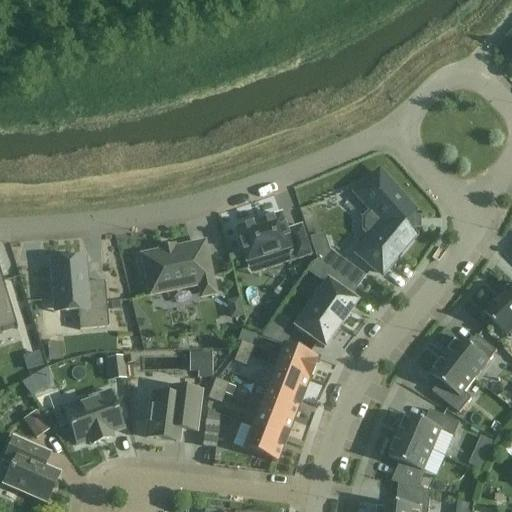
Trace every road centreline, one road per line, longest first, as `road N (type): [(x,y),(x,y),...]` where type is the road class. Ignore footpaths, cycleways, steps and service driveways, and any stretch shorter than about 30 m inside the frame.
road 1 (residential): [(389,133),(180,213),(0,234)]
road 2 (residential): [(320,497),(359,379),(474,218)]
road 3 (residential): [(320,497),(155,479),(128,491)]
road 4 (residential): [(511,114),(470,69),(389,133)]
road 5 (residential): [(474,218),(389,133)]
